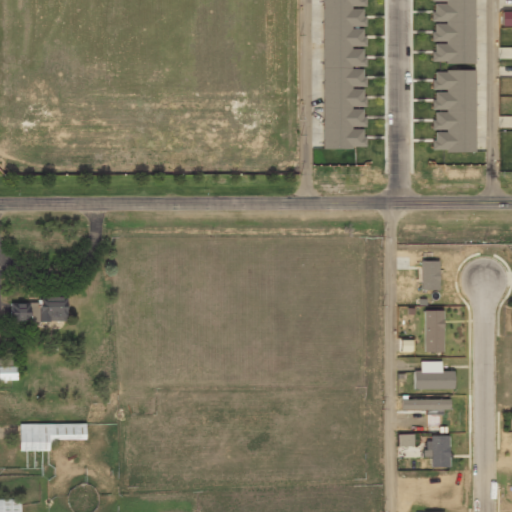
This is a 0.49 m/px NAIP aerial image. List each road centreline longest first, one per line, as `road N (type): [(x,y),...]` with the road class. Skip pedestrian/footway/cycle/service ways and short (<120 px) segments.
road 1 (tertiary): [(0,201),(511,200)]
road 2 (residential): [(481,276),(484,511)]
road 3 (residential): [(404,0),(404,200)]
